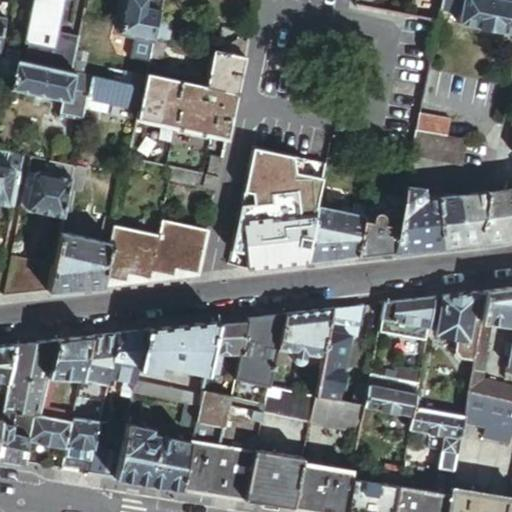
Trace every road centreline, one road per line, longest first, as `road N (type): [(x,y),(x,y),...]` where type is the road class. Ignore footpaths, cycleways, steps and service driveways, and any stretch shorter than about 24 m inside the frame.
road 1 (residential): [(0,319),(485,265)]
road 2 (unclassified): [(510,116),(485,265)]
